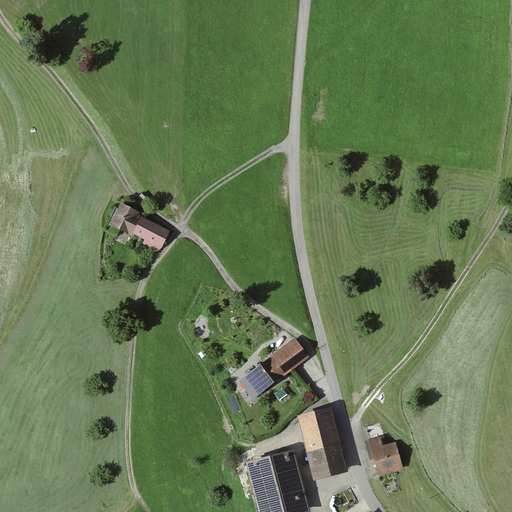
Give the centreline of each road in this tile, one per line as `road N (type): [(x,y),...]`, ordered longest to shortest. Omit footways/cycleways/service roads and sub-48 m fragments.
road 1 (tertiary): [(304,0),(294,140),(298,234),(354,461),(379,511)]
road 2 (track): [(0,10),(76,105),(139,204),(194,239),(237,290),(300,337),(318,380)]
road 3 (track): [(294,140),(192,208),(145,279),(134,325),(128,450),(147,511)]
road 4 (track): [(511,197),(419,343),(346,432)]
